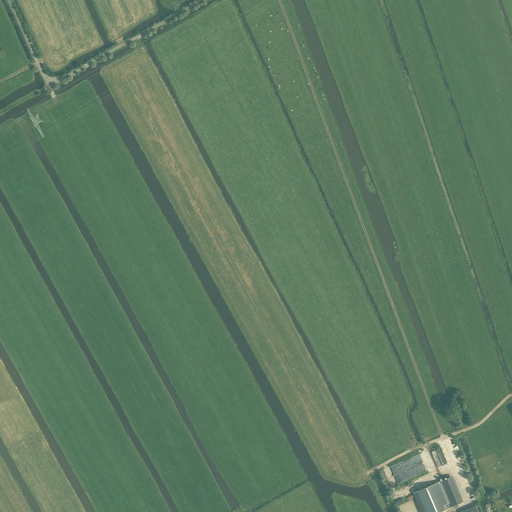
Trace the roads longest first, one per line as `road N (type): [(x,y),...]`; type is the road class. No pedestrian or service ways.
road 1 (track): [(279,0),(442,439)]
road 2 (unclassified): [(35,59),(49,86),(201,0)]
